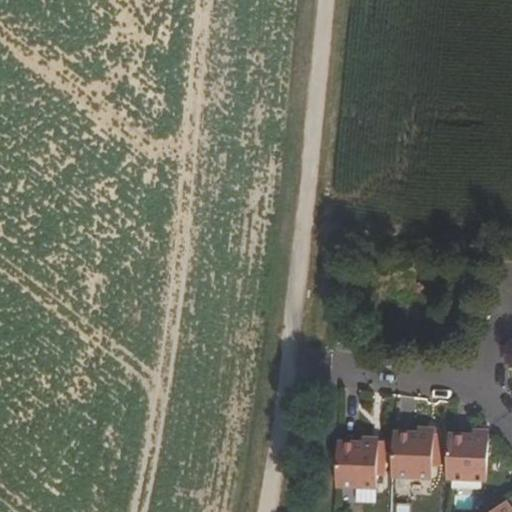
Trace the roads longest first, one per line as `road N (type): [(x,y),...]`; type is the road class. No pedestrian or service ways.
road 1 (unclassified): [(311,0),(289,361)]
road 2 (residential): [(289,361),(482,382)]
road 3 (unclassified): [(289,361),(276,511)]
